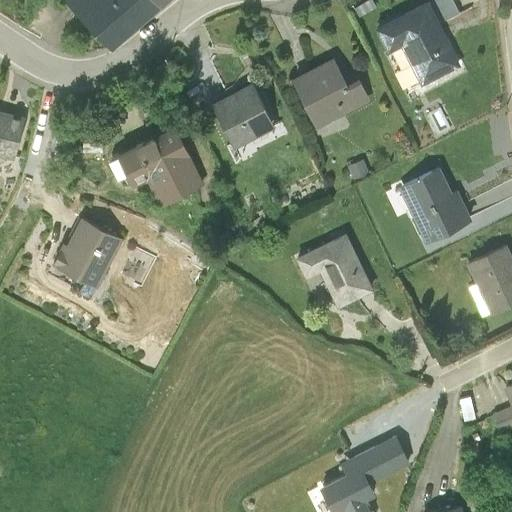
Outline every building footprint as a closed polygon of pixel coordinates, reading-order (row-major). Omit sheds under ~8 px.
[(141,22),(120,0),(67,0),(109,47),(141,22)] [(120,0),(141,22),(161,4),(157,0),(120,0)] [(457,63),(427,1),(373,26),(385,51),(401,43),(419,83),(457,63)] [(333,57),(291,77),(314,125),(368,98),(357,75),(345,81),(333,57)] [(274,123),(252,80),(210,100),(232,144),(274,123)] [(25,117),(0,109),(0,153),(14,157),(25,117)] [(176,121),(117,149),(133,182),(147,176),(159,202),(204,181),(176,121)] [(450,189),(438,164),(398,182),(423,238),(471,217),(457,186),(450,189)] [(122,238),(81,214),(65,241),(63,239),(52,258),(96,283),(122,238)] [(345,229),(294,252),(304,274),(320,267),(336,302),(372,286),(345,229)] [(511,300),(511,262),(503,243),(465,261),(488,311),(511,300)] [(511,381),(503,385),(511,404),(511,406),(511,381)] [(511,427),(511,406),(511,404),(492,411),(501,432),(511,427)] [(393,437),(338,463),(344,475),(319,486),(331,511),(340,511),(343,511),(370,511),(365,500),(376,495),(369,481),(406,464),(393,437)]
